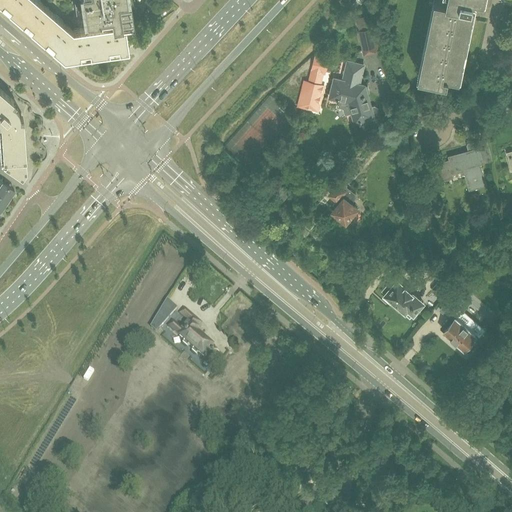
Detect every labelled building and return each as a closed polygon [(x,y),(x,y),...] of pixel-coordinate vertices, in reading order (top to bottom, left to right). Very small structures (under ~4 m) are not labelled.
[(0,0),(0,2),(64,58),(128,49),(124,22),(123,22),(122,17),(129,16),(126,0),(0,0)] [(461,77),(474,14),(489,17),(492,0),(434,0),(419,74),(448,80),(450,74),(461,77)] [(357,19),(359,28),(371,25),(369,16),(357,19)] [(370,29),(359,32),(364,56),(376,53),(370,29)] [(305,81),(299,105),(318,110),(324,86),(320,84),(323,72),(325,72),(328,60),(316,57),(309,82),(305,81)] [(375,106),(371,107),(364,85),(359,84),(363,65),(348,61),(343,80),(335,78),(330,97),(338,99),(337,101),(338,101),(337,106),(344,107),(346,114),(352,112),(355,122),(374,117),(373,115),(377,114),(378,112),(377,108),(375,106)] [(16,101),(0,87),(0,122),(3,159),(6,158),(6,161),(7,162),(5,165),(3,164),(3,165),(22,178),(26,172),(23,115),(20,115),(20,113),(18,109),(18,108),(15,104),(14,103),(16,101)] [(487,185),(480,162),(492,159),(486,139),(466,144),(468,151),(449,156),(450,160),(437,163),(437,162),(436,162),(441,181),(442,181),(441,179),(450,177),(449,174),(463,170),(469,190),(487,185)] [(14,190),(2,181),(0,179),(0,195),(7,200),(14,190)] [(355,194),(347,187),(349,186),(342,180),(338,184),(330,194),(337,200),(332,205),(335,207),(333,210),(346,221),(349,218),(352,221),(355,221),(359,216),(359,214),(355,211),(357,208),(349,201),(355,194)] [(431,210),(420,204),(416,211),(411,220),(422,226),(429,213),(431,210)] [(410,317),(414,312),(423,301),(398,280),(393,285),(388,282),(382,289),(386,293),(387,294),(384,297),(390,303),(393,300),(406,310),(404,312),(410,317)] [(446,293),(437,285),(432,291),(442,299),(446,293)] [(453,320),(447,328),(444,331),(464,347),(469,352),(475,345),(473,343),(479,336),(457,317),(470,302),(456,290),(440,309),(453,320)] [(176,308),(167,300),(154,322),(160,328),(176,308)] [(202,324),(184,309),(180,314),(188,320),(181,328),(173,322),(169,327),(176,333),(176,334),(184,341),(183,343),(187,347),(189,345),(195,350),(193,352),(197,355),(199,353),(204,358),(207,355),(211,358),(214,355),(215,353),(218,350),(202,337),(204,335),(199,331),(202,324)]
